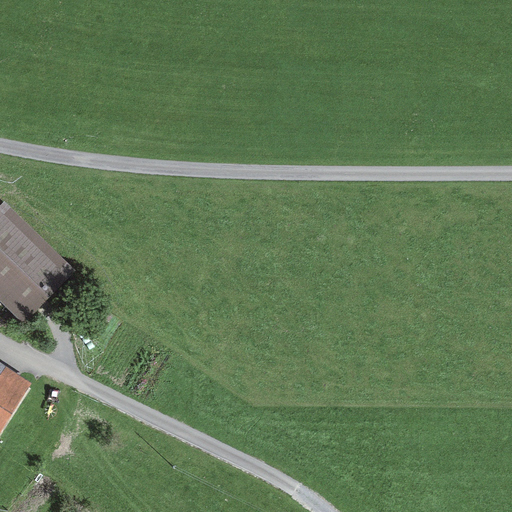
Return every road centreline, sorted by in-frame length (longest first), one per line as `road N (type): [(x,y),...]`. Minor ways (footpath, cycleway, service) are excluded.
road 1 (unclassified): [(511,174),(163,168),(0,144)]
road 2 (track): [(0,349),(139,413)]
